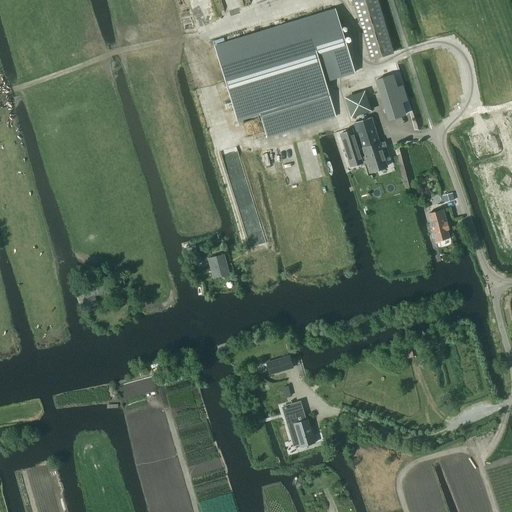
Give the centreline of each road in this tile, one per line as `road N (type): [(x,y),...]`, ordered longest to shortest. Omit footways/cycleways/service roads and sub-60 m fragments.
road 1 (track): [(314,0),(197,37),(109,53),(0,94)]
road 2 (track): [(433,133),(385,135),(342,0)]
road 3 (unclassified): [(494,287),(433,133)]
road 4 (track): [(494,511),(477,458),(496,440),(508,403)]
